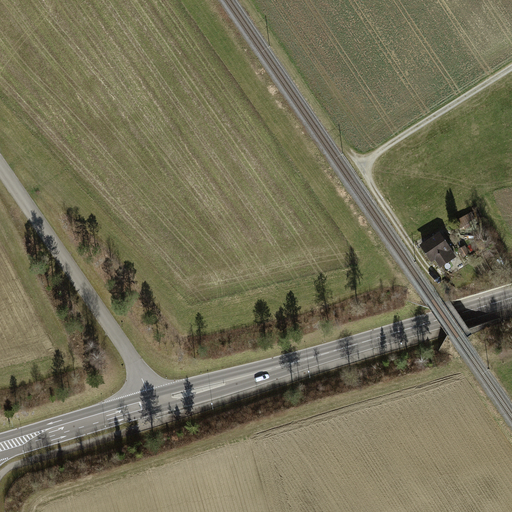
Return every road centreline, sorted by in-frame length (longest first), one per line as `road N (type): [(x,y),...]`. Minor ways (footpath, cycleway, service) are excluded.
road 1 (track): [(435,369),(60,491),(35,511)]
road 2 (secondary): [(511,297),(153,402)]
road 3 (unclassified): [(153,402),(126,347),(0,164)]
road 4 (track): [(246,0),(363,166)]
road 5 (track): [(511,66),(363,166)]
road 6 (secondary): [(153,402),(0,447)]
road 7 (track): [(363,166),(427,268)]
